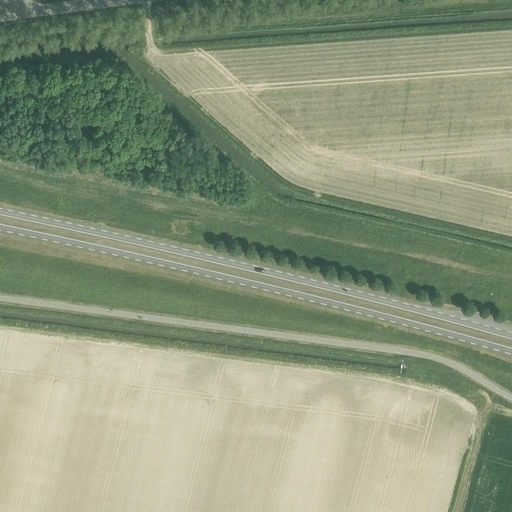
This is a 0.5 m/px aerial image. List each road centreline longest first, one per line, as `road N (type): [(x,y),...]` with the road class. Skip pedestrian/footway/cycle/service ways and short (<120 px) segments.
road 1 (primary): [(0,228),(511,352)]
road 2 (primary): [(511,335),(0,212)]
